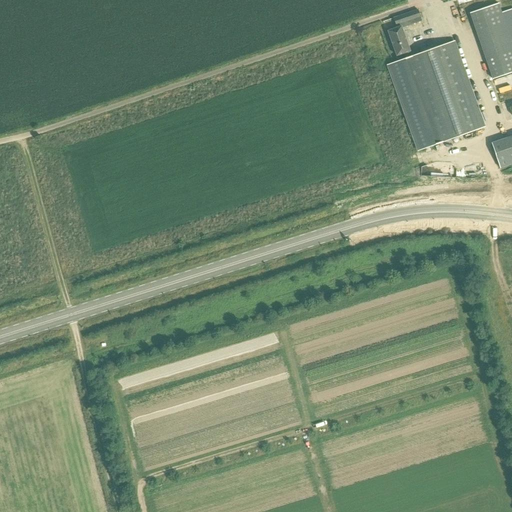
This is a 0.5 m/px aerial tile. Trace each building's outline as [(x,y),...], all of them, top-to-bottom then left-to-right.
[(470,13),(492,79),(511,72),(511,43),(498,3),(470,13)] [(418,10),(393,18),(396,28),(400,27),(421,20),(418,10)] [(392,64),(387,65),(389,68),(418,151),(483,128),(453,42),(411,57),(400,27),(396,28),(388,31),(396,56),(403,53),(405,59),(392,64)] [(511,137),(492,145),(500,168),(511,163),(511,137)] [(480,179),(492,179),(492,166),(480,165),(480,179)]
